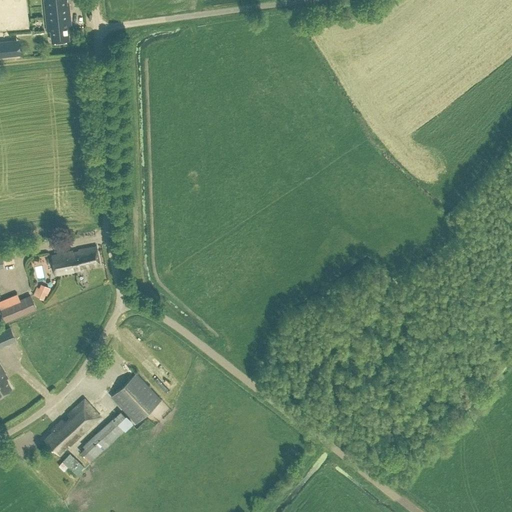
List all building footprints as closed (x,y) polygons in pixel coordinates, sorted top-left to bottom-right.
[(43,0),(47,30),(50,30),(51,40),(68,38),(67,28),(71,27),(69,5),(67,5),(66,0),(43,0)] [(0,54),(11,54),(14,53),(13,40),(0,40),(0,54)] [(79,249),(72,251),(75,263),(79,262),(80,269),(101,265),(97,244),(78,248),(79,249)] [(75,263),(72,251),(72,249),(51,253),(56,273),(80,269),(79,262),(75,263)] [(28,281),(25,267),(17,268),(19,283),(28,281)] [(43,298),(47,290),(36,285),(32,293),(43,298)] [(0,307),(6,320),(35,308),(30,294),(0,306),(0,307)] [(0,346),(16,340),(10,326),(0,330),(0,346)] [(0,365),(0,393),(11,387),(3,375),(5,374),(0,365)] [(111,395),(136,422),(161,398),(136,372),(111,395)] [(68,447),(102,416),(84,397),(67,413),(69,415),(63,421),(61,419),(51,428),(53,431),(44,439),(58,454),(66,446),(68,447)] [(80,451),(87,458),(89,461),(94,457),(123,430),(112,418),(83,445),(85,447),(80,451)] [(76,457),(68,465),(72,469),(77,474),(85,466),(76,457)] [(64,470),(68,465),(62,460),(58,464),(64,470)] [(72,479),(77,474),(72,469),(68,474),(72,479)]
